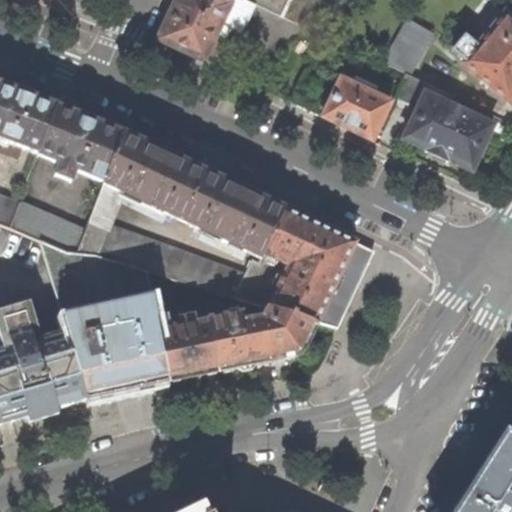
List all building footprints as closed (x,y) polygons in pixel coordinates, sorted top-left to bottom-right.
[(176,0),(174,4),(219,26),(231,0),(176,0)] [(254,4),(255,0),(231,0),(219,26),(225,29),(227,25),(241,31),(254,4)] [(282,17),(289,0),(255,0),(254,4),(282,17)] [(298,25),(309,0),(289,0),(282,17),(298,25)] [(318,0),(309,0),(298,25),(305,29),(318,0)] [(417,0),(406,21),(421,29),(434,4),(426,0),(417,0)] [(211,44),(219,26),(174,4),(164,25),(157,41),(213,67),(221,49),(216,46),(211,44)] [(478,48),(463,37),(451,51),(464,64),(463,66),(477,77),(476,79),(491,90),(493,90),(507,102),(511,96),(511,21),(505,15),(478,48)] [(432,35),(421,29),(406,21),(384,64),(406,75),(410,77),(424,50),(432,35)] [(211,44),(216,46),(220,40),(225,29),(219,26),(211,44)] [(223,41),(220,40),(216,46),(221,49),(213,67),(226,73),(239,46),(224,39),(223,41)] [(424,50),(410,77),(420,83),(437,92),(451,64),(424,50)] [(393,99),(408,107),(420,83),(410,77),(406,75),(393,99)] [(346,131),(371,143),(389,104),(340,81),(321,119),(346,131)] [(29,98),(0,86),(0,140),(40,156),(59,109),(29,98)] [(426,154),(444,162),(446,163),(447,162),(470,173),(480,152),(491,128),(423,96),(402,140),(424,151),(423,152),(426,154)] [(87,120),(59,109),(40,156),(40,157),(61,166),(58,174),(75,180),(78,172),(106,184),(125,136),(87,120)] [(162,153),(125,136),(106,184),(105,187),(125,197),(264,263),(287,213),(251,196),(162,153)] [(442,167),(444,162),(426,154),(424,158),(433,163),(442,167)] [(116,219),(125,197),(105,187),(96,212),(116,219)] [(0,227),(11,232),(21,206),(0,197),(0,227)] [(11,232),(41,245),(67,257),(79,258),(88,233),(21,206),(11,232)] [(204,291),(238,302),(246,284),(248,279),(112,229),(116,219),(96,212),(88,233),(79,258),(82,258),(99,259),(119,266),(150,275),(181,285),(204,291)] [(248,279),(246,284),(257,287),(248,305),(270,311),(318,326),(340,279),(357,246),(287,213),(264,263),(261,267),(255,264),(248,279)] [(64,323),(92,317),(78,269),(82,258),(79,258),(67,257),(41,245),(64,323)] [(375,255),(357,246),(340,279),(360,286),(375,255)] [(127,309),(155,303),(150,275),(119,266),(127,309)] [(360,286),(340,279),(318,326),(335,331),(338,332),(354,298),(360,286)] [(257,287),(246,284),(238,302),(248,305),(257,287)] [(206,305),(204,291),(181,285),(176,296),(206,305)] [(158,322),(155,303),(127,309),(92,317),(64,323),(68,335),(88,402),(127,394),(170,385),(158,322)] [(0,430),(38,418),(88,402),(68,335),(55,339),(48,318),(36,322),(31,307),(0,316),(0,430)] [(310,344),(318,326),(270,311),(265,322),(254,324),(256,336),(265,334),(271,365),(297,359),(302,356),(306,352),(310,344)] [(244,370),(271,365),(265,334),(256,336),(254,324),(246,325),(244,317),(209,323),(210,325),(219,375),(244,370)] [(196,380),(219,375),(210,325),(175,331),(173,320),(158,322),(170,385),(196,380)] [(511,511),(511,451),(473,511),(511,511)]
